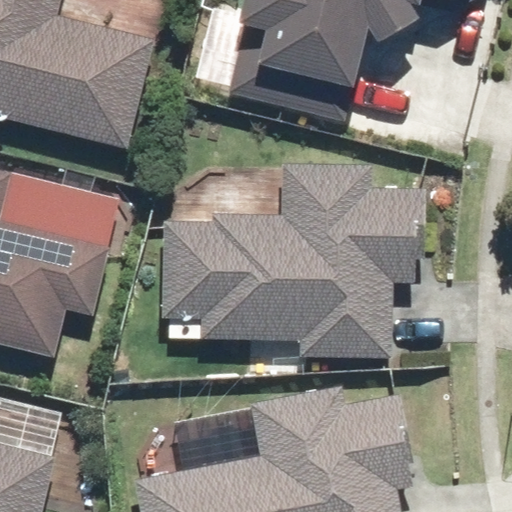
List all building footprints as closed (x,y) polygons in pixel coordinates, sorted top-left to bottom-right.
[(0,0),(0,115),(136,145),(159,39),(161,32),(63,11),(65,0),(0,0)] [(359,80),(377,16),(385,31),(429,6),(424,0),(435,0),(456,6),(467,0),(248,0),(245,13),(275,21),(273,30),(247,24),(230,87),(290,102),(300,65),(359,80)] [(434,183),(414,183),(379,183),(379,159),(286,160),(286,210),(218,207),(218,214),(167,215),(167,316),(204,316),(204,336),(304,335),(304,350),(398,350),(398,281),(422,281),(422,251),(434,251),(434,183)] [(95,313),(126,193),(0,160),(0,340),(60,355),(72,307),(95,313)] [(422,483),(407,388),(350,398),(347,382),(254,397),(263,451),(138,472),(144,511),(410,511),(406,485),(422,483)] [(0,511),(46,511),(61,454),(0,438),(0,511)]
